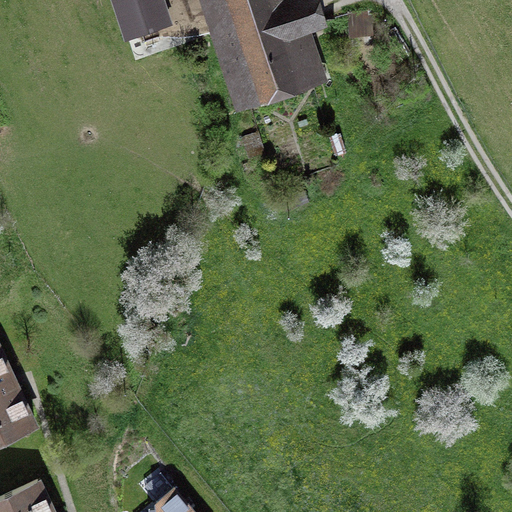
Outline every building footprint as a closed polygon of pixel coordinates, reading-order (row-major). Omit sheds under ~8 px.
[(168,0),(115,0),(127,37),(175,23),(168,0)] [(203,0),(238,112),(329,84),(314,36),(330,31),(320,0),(203,0)] [(371,16),(351,18),(352,32),(372,31),(371,16)] [(0,351),(0,440),(34,425),(0,351)] [(53,511),(37,478),(0,495),(0,511),(53,511)] [(138,511),(184,511),(166,490),(138,511)]
